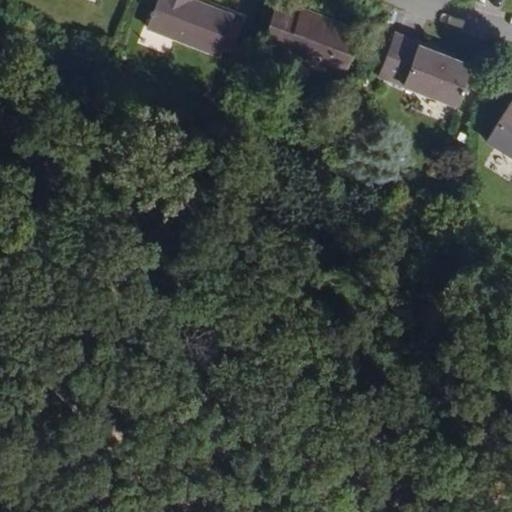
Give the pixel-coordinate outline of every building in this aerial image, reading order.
[(219,16),(179,0),(144,0),(133,27),(203,55),(219,16)] [(337,32),(256,1),(239,46),(320,77),(337,32)] [(434,56),(374,33),(373,37),(433,60),(434,56)] [(433,104),(448,66),(433,60),(373,37),(358,76),(433,104)] [(511,167),(511,119),(511,118),(511,116),(511,112),(491,99),(466,138),(511,167)]
